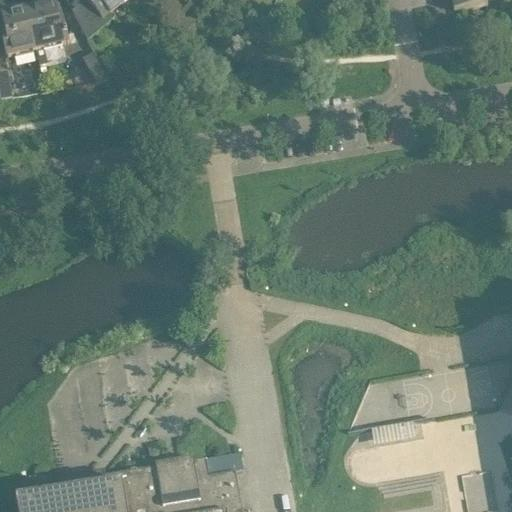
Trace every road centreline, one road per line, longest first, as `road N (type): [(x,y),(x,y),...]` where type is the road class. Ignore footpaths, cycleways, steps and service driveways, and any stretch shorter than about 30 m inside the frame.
road 1 (unclassified): [(422,104),(0,176)]
road 2 (unknown): [(222,138),(261,511)]
